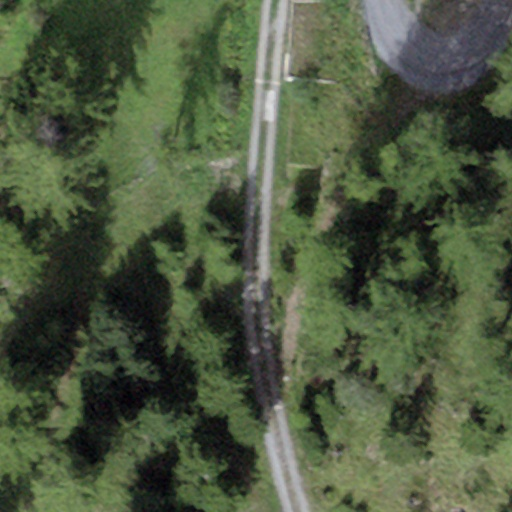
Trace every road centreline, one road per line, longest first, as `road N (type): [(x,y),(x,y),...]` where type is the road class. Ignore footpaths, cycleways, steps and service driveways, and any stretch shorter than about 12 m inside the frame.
road 1 (track): [(303,511),(284,470),(249,264),(277,0)]
road 2 (track): [(505,0),(478,50),(432,72),(395,44),(382,0)]
